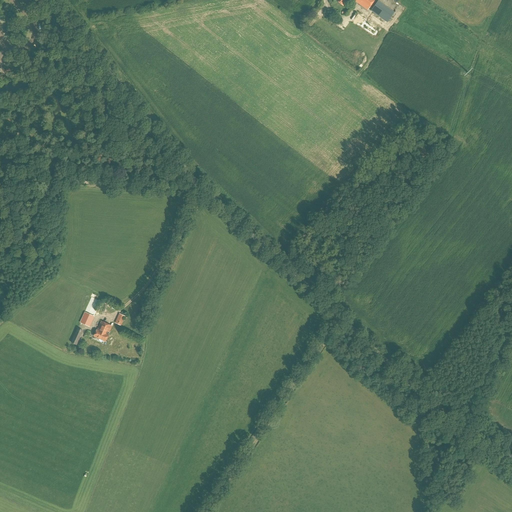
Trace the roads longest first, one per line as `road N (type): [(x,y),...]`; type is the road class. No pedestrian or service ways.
road 1 (secondary): [(340,316),(190,175),(56,0)]
road 2 (unclassified): [(208,511),(340,316)]
road 3 (secondary): [(511,470),(340,316)]
